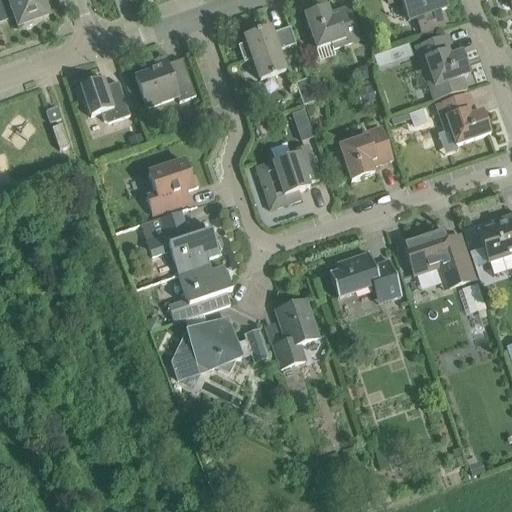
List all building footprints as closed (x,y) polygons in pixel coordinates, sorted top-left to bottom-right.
[(5,0),(0,2),(0,21),(1,23),(14,18),(19,31),(54,19),(47,0),(5,0)] [(386,0),(389,5),(401,0),(409,23),(415,20),(422,38),(446,30),(439,12),(447,9),(443,0),(386,0)] [(335,16),(330,18),(327,8),(304,16),(316,51),(332,46),(334,51),(361,42),(349,9),(335,14),(335,16)] [(247,44),(238,47),(244,64),(253,61),(261,82),(286,73),(279,52),(296,46),(290,29),(272,35),(270,28),(244,36),(247,44)] [(448,37),(415,49),(434,103),(467,92),(462,79),(470,77),(462,54),(449,58),(448,53),(453,52),(448,37)] [(409,46),(398,49),(402,62),(413,58),(409,46)] [(135,78),(146,110),(159,106),(178,99),(180,105),(196,99),(183,61),(168,66),(165,59),(155,62),(150,73),(135,78)] [(367,67),(355,71),(359,83),(371,79),(367,67)] [(81,105),(86,104),(90,120),(101,116),(105,128),(131,118),(118,84),(106,88),(103,81),(76,91),(81,105)] [(296,85),(304,107),(316,103),(308,81),(296,85)] [(372,87),(356,92),(360,106),(376,101),(372,87)] [(445,134),(450,133),(456,148),(491,136),(483,113),(470,117),(468,112),(474,110),(469,96),(436,107),(445,134)] [(205,108),(182,116),(187,128),(209,121),(205,108)] [(47,114),(50,125),(62,121),(58,110),(47,114)] [(423,111),(409,116),(414,129),(427,124),(423,111)] [(61,126),(52,129),(59,152),(69,149),(61,126)] [(310,128),(298,132),(302,144),(314,139),(310,128)] [(374,177),(370,164),(375,163),(376,168),(393,162),(382,129),(332,146),(340,169),(345,167),(351,185),(374,177)] [(142,135),(128,139),(133,152),(146,148),(142,135)] [(294,157),(257,170),(271,212),(301,202),(299,194),(310,190),(308,186),(320,182),(308,147),(292,153),(294,157)] [(179,196),(198,189),(194,178),(191,180),(185,163),(148,176),(155,197),(147,200),(153,218),(183,208),(179,196)] [(182,213),(141,227),(152,259),(170,253),(178,278),(210,267),(208,261),(220,258),(211,233),(206,235),(202,223),(187,229),(182,213)] [(488,265),(511,256),(511,218),(491,225),(493,229),(477,234),(488,265)] [(443,231),(403,244),(414,278),(436,270),(443,293),(475,282),(465,254),(452,258),(443,231)] [(337,275),(329,277),(338,301),(373,289),(375,298),(381,295),(384,304),(402,298),(390,263),(374,268),(369,256),(335,268),(337,275)] [(210,267),(178,278),(187,303),(168,309),(174,326),(230,307),(227,296),(232,294),(224,269),(212,273),(210,267)] [(305,303),(276,312),(287,343),(273,348),(281,372),(305,364),(300,349),(319,343),(305,303)] [(161,329),(157,318),(145,322),(150,333),(161,329)] [(185,337),(171,364),(178,384),(180,383),(194,389),(200,376),(217,370),(229,376),(235,363),(251,358),(254,366),(269,361),(259,332),(244,337),(246,343),(236,346),(230,329),(219,323),(187,335),(185,337)] [(461,458),(451,462),(454,471),(465,467),(461,458)] [(481,463),(468,468),(472,479),(485,474),(481,463)] [(205,476),(214,501),(226,497),(217,472),(205,476)] [(380,490),(371,492),(376,510),(385,507),(384,505),(391,503),(387,491),(381,493),(380,490)] [(372,511),(370,503),(359,507),(360,511),(372,511)]
